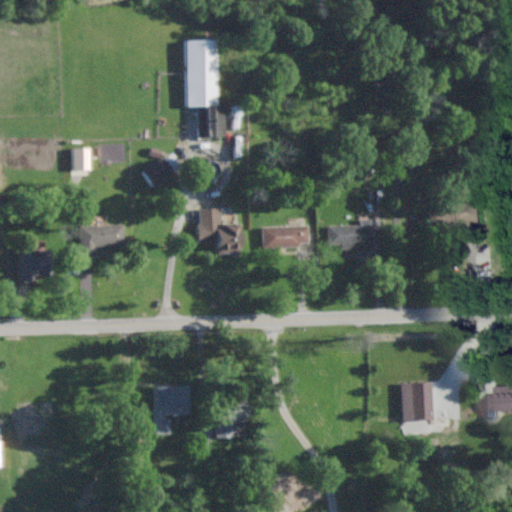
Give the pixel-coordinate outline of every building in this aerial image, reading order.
[(184,106),(202,106),(203,136),(223,135),(222,104),(215,104),(213,39),(183,40),(184,106)] [(88,147),(71,148),(71,170),(88,169),(88,147)] [(150,187),(179,168),(170,153),(140,171),(150,187)] [(436,235),(436,230),(426,231),(426,210),(457,210),(456,203),(479,202),(480,221),(460,222),(460,229),(450,229),(450,234),(436,235)] [(215,252),(215,242),(195,243),(195,224),(197,224),(196,208),(218,208),(218,223),(237,222),(238,248),(237,248),(237,252),(215,252)] [(327,244),(327,225),(358,225),(358,219),(369,219),(369,224),(371,224),(372,244),(353,244),(353,248),(338,248),(338,244),(327,244)] [(78,254),(77,226),(121,224),(121,245),(105,246),(105,249),(94,249),(94,253),(78,254)] [(307,243),(298,243),(298,246),(261,247),(261,226),(307,225),(307,243)] [(17,281),(15,245),(27,244),(27,250),(48,249),(49,278),(40,278),(40,271),(34,271),(34,274),(31,274),(31,280),(17,281)] [(399,382),(401,420),(431,419),(429,381),(399,382)] [(184,414),(184,423),(173,424),(173,415),(164,415),(164,417),(170,417),(170,433),(153,434),(153,384),(188,384),(188,414),(184,414)] [(493,417),(490,417),(486,415),(486,395),(496,395),(496,386),(511,385),(511,409),(496,410),(497,414),(493,417)] [(215,438),(214,397),(231,397),(231,401),(246,400),(247,421),(231,421),(231,437),(215,438)]
